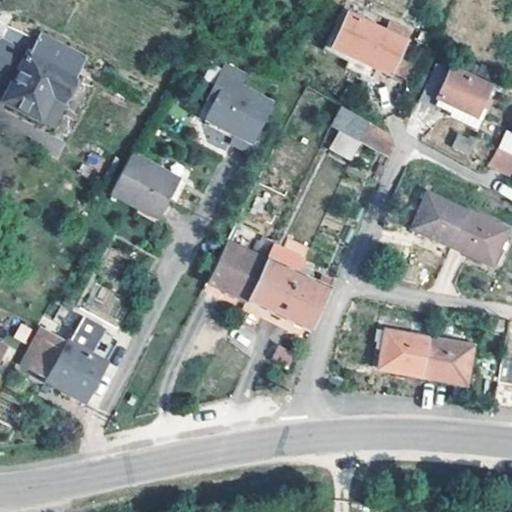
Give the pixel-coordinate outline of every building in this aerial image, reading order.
[(330,46),(347,11),(339,7),(318,49),(343,61),(339,70),(364,82),(368,75),(371,76),(375,68),(330,46)] [(347,11),(330,46),(375,68),(391,75),(408,39),(347,11)] [(3,40),(0,44),(0,79),(11,85),(4,99),(52,126),(77,78),(75,76),(84,59),(39,36),(30,54),(3,40)] [(478,69),(456,56),(449,68),(435,62),(418,101),(435,109),(437,107),(450,113),(454,103),(484,117),(495,97),(487,92),(495,74),(480,67),(478,69)] [(237,85),(244,75),(223,63),(204,98),(210,101),(222,78),(237,85)] [(272,102),(237,85),(222,78),(210,101),(201,117),(232,132),(227,142),(247,151),(272,102)] [(484,117),(454,103),(450,113),(480,127),(484,117)] [(331,122),(338,127),(359,139),(367,122),(340,105),(331,122)] [(394,147),(388,135),(367,122),(359,139),(389,156),(394,147)] [(350,159),(359,139),(338,127),(327,147),(350,159)] [(455,134),(452,151),(472,154),(475,137),(455,134)] [(130,156),(114,185),(109,195),(157,220),(168,200),(175,203),(183,186),(156,171),(130,156)] [(162,159),(156,171),(183,186),(190,173),(162,159)] [(449,248),(465,212),(425,194),(420,206),(409,231),(449,248)] [(420,206),(413,203),(402,227),(409,231),(420,206)] [(465,212),(449,248),(489,266),(500,243),(505,230),(465,212)] [(205,280),(245,300),(265,260),(226,240),(205,280)] [(506,245),(500,243),(489,266),(495,268),(506,245)] [(272,245),(266,257),(279,263),(285,251),(272,245)] [(245,300),(277,316),(298,272),(304,260),(285,251),(279,263),(266,257),(265,260),(245,300)] [(308,331),(330,287),(298,272),(277,316),(308,331)] [(385,330),(375,328),(372,338),(375,339),(369,367),(377,368),(385,330)] [(85,401),(106,363),(43,329),(23,365),(31,371),(85,401)] [(421,376),(428,337),(385,330),(377,368),(421,376)] [(428,337),(421,376),(465,385),(472,345),(428,337)] [(0,370),(11,348),(0,343),(0,370)] [(507,383),(497,381),(493,407),(503,408),(507,383)] [(134,406),(138,397),(131,394),(127,404),(134,406)]
